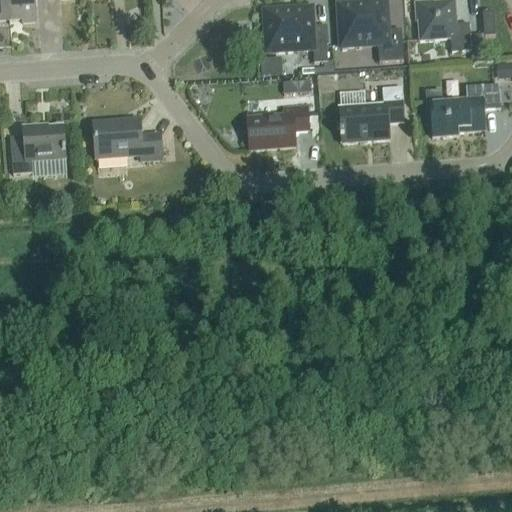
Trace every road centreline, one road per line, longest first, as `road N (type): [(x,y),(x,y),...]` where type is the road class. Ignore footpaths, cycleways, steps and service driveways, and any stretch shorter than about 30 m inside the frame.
road 1 (residential): [(138,65),(229,166),(277,178),(477,161),(511,137)]
road 2 (residential): [(0,71),(138,65)]
